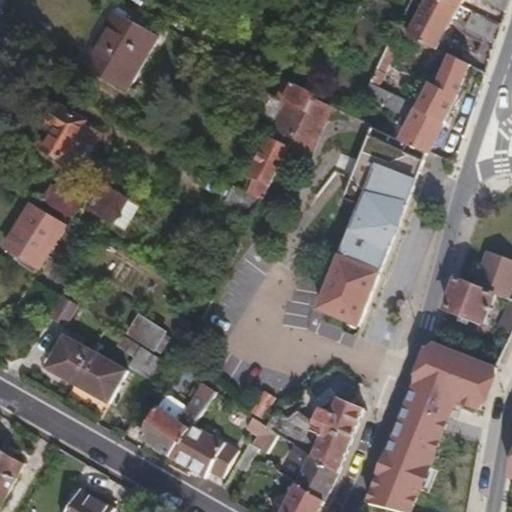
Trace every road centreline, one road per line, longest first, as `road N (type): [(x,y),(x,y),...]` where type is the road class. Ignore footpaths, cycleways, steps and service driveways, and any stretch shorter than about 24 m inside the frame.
road 1 (primary): [(463,185),(426,322),(350,511)]
road 2 (residential): [(212,511),(0,390)]
road 3 (primary): [(509,62),(463,185)]
